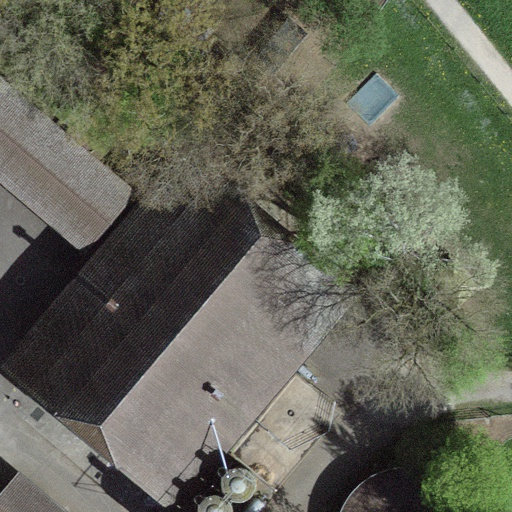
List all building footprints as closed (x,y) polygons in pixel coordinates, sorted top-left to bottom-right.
[(0,90),(10,79),(0,71),(0,90)] [(10,79),(0,90),(0,179),(24,199),(92,256),(146,192),(10,79)] [(370,288),(195,142),(81,278),(76,284),(63,299),(7,366),(182,511),(370,288)] [(0,511),(73,511),(20,468),(0,491),(0,511)] [(254,480),(252,477),(249,474),(246,471),(242,470),(238,469),(234,469),(230,470),(227,473),(224,475),(222,479),(220,483),(220,487),(221,491),(222,495),(224,498),(227,501),(231,503),(235,504),(239,504),(243,503),(247,501),(250,499),(252,496),(254,492),(255,488),(255,484),(254,480)] [(231,507),(229,504),(226,501),(222,498),(218,497),(214,496),(210,497),(206,498),(203,501),(200,504),(198,508),(196,511),(232,511),(231,507)]
